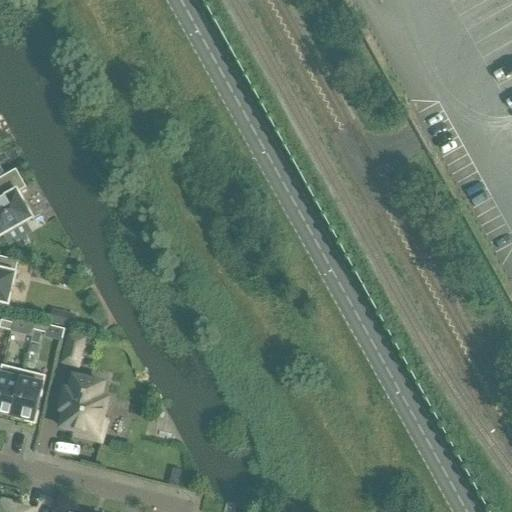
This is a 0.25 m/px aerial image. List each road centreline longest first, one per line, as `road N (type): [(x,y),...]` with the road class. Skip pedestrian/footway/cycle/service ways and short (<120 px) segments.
road 1 (tertiary): [(180,0),(464,511)]
road 2 (residential): [(0,461),(195,508)]
